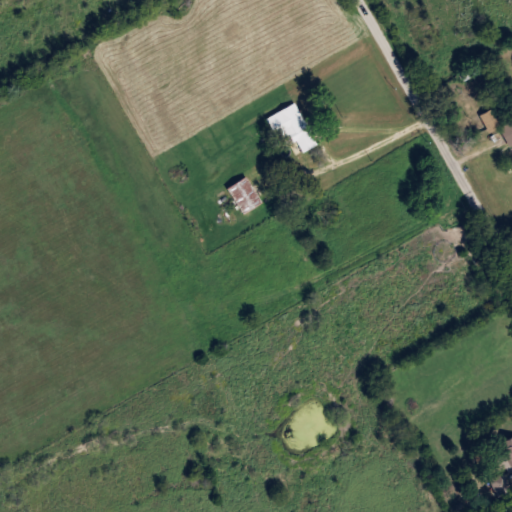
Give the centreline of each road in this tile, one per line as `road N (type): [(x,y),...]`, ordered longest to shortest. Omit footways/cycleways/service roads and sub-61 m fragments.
road 1 (residential): [(360,0),(511,261)]
road 2 (residential): [(383,140),(392,130),(339,128),(325,147),(347,158),(383,140)]
